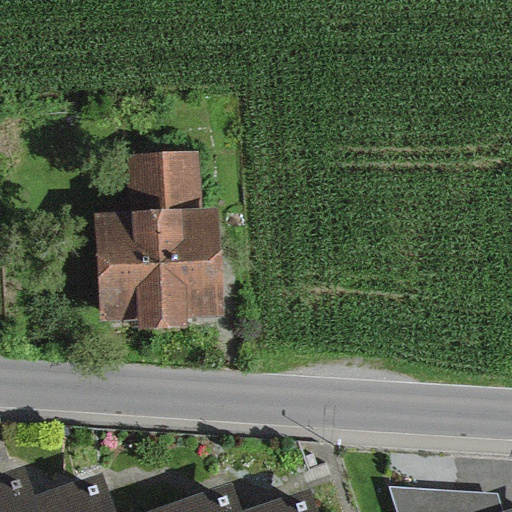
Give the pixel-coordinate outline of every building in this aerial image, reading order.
[(132,232),(100,234),(107,334),(141,331),(142,344),(187,341),(187,328),(222,326),(215,227),(197,228),(193,173),(129,177),(132,232)] [(287,511),(276,478),(225,495),(230,511),(287,511)] [(32,511),(23,483),(0,490),(0,511),(32,511)] [(109,511),(102,491),(37,511),(109,511)] [(230,511),(225,495),(171,511),(230,511)]
